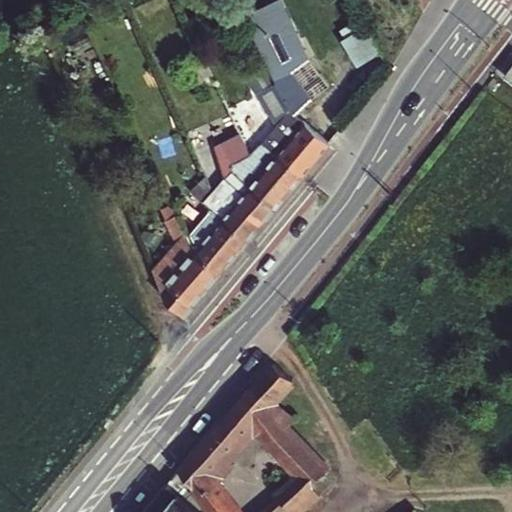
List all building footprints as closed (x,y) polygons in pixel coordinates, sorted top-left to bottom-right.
[(279,0),(275,0),(242,17),(266,64),(287,108),(274,124),(261,141),(277,154),(304,175),(330,142),(296,113),(310,100),(290,73),(309,58),(279,0)] [(344,38),(359,66),(382,54),(367,26),(365,27),(361,19),(343,28),(347,37),(344,38)] [(215,79),(206,60),(190,68),(199,87),(215,79)] [(287,108),(266,64),(246,76),(274,124),(287,108)] [(193,146),(186,132),(151,149),(157,163),(193,146)] [(202,200),(211,208),(249,242),(261,227),(276,209),(250,186),(233,169),(231,164),(250,154),(242,135),(216,146),(227,178),(214,190),(202,200)] [(233,169),(250,186),(277,154),(261,141),(250,154),(231,164),(233,169)] [(277,154),(250,186),(276,209),(292,190),(304,175),(277,154)] [(191,210),(202,200),(214,190),(207,176),(182,200),(191,210)] [(189,233),(198,248),(224,271),(249,242),(211,208),(189,233)] [(176,242),(150,272),(163,299),(185,316),(224,271),(198,248),(195,250),(177,214),(165,219),(176,242)] [(291,377),(274,361),(255,383),(273,399),(291,377)] [(287,460),(302,476),(288,487),(277,496),(287,506),(292,511),(303,511),(322,496),(312,487),(329,470),(287,425),(293,417),(273,399),(255,383),(180,468),(210,511),(270,511),(266,506),(258,511),(242,511),(213,476),(208,470),(224,452),(229,457),(256,426),(287,460)] [(224,452),(208,470),(213,476),(229,457),(224,452)] [(288,487),(302,476),(287,460),(275,472),(288,487)] [(210,511),(180,468),(167,484),(178,493),(161,511),(210,511)] [(279,511),(287,506),(277,496),(266,506),(270,511),(279,511)]
